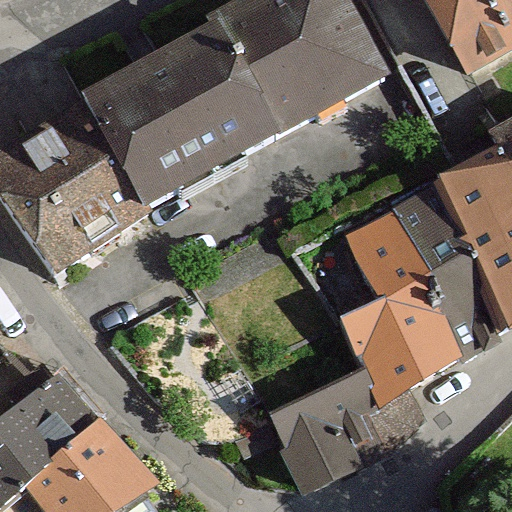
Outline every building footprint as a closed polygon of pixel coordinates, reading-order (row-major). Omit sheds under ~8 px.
[(213,30),(83,100),(145,215),(390,84),(344,0),(244,0),(208,20),(213,30)] [(511,0),(431,0),(467,71),(511,48),(511,0)] [(145,215),(83,100),(0,151),(0,191),(54,272),(145,215)] [(511,122),(496,131),(503,143),(511,158),(511,122)] [(507,331),(511,327),(511,158),(503,143),(436,178),(507,331)] [(465,357),(507,331),(436,178),(393,210),(430,272),(465,357)] [(430,272),(393,210),(347,237),(380,297),(340,318),(364,368),(382,405),(465,357),(430,272)] [(382,405),(364,368),(270,413),(308,491),(362,465),(352,444),(373,433),(364,414),(382,405)] [(57,370),(0,417),(0,506),(21,488),(101,423),(57,370)] [(101,423),(21,488),(40,511),(115,511),(151,483),(101,423)]
